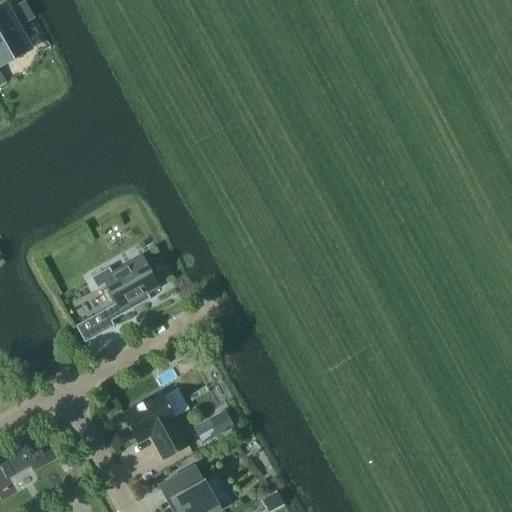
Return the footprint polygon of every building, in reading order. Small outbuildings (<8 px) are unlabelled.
[(24,0),(23,0),(15,5),(25,23),(34,17),(24,0)] [(3,9),(0,10),(0,64),(17,55),(15,52),(27,45),(19,31),(17,33),(3,9)] [(97,289),(106,284),(116,303),(76,326),(85,343),(115,326),(112,321),(133,309),(130,305),(138,300),(140,305),(151,299),(148,295),(161,288),(142,255),(112,271),(110,267),(91,277),(97,289)] [(162,392),(122,415),(138,442),(152,434),(157,443),(156,444),(165,459),(190,445),(177,421),(178,420),(162,392)] [(224,410),(209,418),(219,435),(233,427),(224,410)] [(21,446),(1,453),(10,476),(58,457),(54,447),(42,451),(41,449),(24,456),(21,446)] [(204,482),(195,466),(159,485),(174,511),(176,511),(180,510),(180,511),(214,511),(220,509),(205,482),(204,482)] [(285,505),(277,491),(268,495),(276,509),(285,505)]
